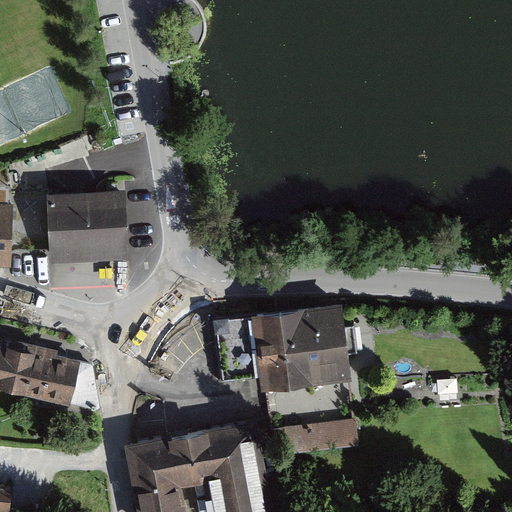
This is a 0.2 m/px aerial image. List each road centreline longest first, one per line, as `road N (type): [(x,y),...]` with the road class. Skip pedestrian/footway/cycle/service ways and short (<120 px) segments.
road 1 (tertiary): [(187,274),(511,292)]
road 2 (residential): [(187,274),(135,0)]
road 3 (residential): [(0,292),(124,332)]
road 4 (residential): [(124,332),(119,462)]
